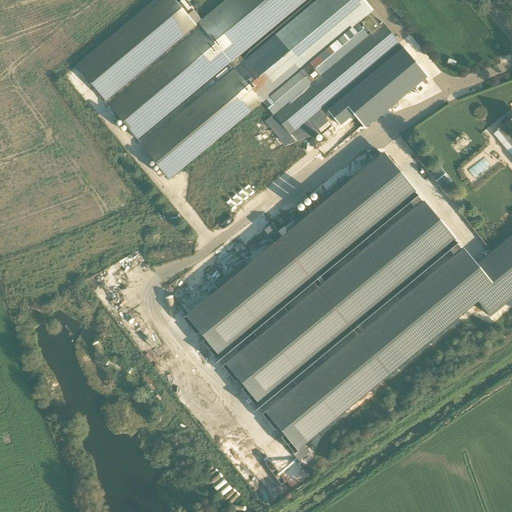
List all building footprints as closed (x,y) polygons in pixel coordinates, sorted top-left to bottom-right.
[(330,134),(327,130),(328,128),(329,129),(331,128),(321,116),(397,53),(403,48),(382,23),(379,25),(369,13),(372,11),(363,0),(318,0),(245,62),(239,55),(305,0),(225,0),(195,26),(173,0),(154,0),(75,66),(137,140),(227,65),(232,71),(142,146),(170,179),(262,102),(263,102),(273,115),(265,121),(286,146),(321,132),(325,138),(330,134)] [(397,53),(325,113),(338,128),(376,96),(387,110),(427,76),(403,48),(397,53)] [(384,148),(191,313),(223,351),(408,192),(416,202),(231,360),(263,398),(448,239),(456,249),(271,407),(304,446),(481,294),(494,309),(511,293),(511,228),(478,258),(384,148)] [(444,180),(438,185),(452,202),(457,198),(454,194),(459,190),(451,180),(447,184),(444,180)] [(268,239),(276,231),(262,216),(246,231),(252,238),(260,231),(268,239)] [(82,324),(76,327),(83,338),(88,335),(82,324)] [(219,497),(230,490),(223,479),(212,486),(219,497)]
